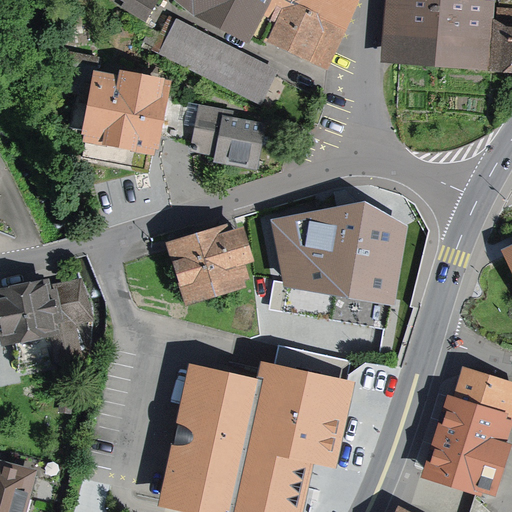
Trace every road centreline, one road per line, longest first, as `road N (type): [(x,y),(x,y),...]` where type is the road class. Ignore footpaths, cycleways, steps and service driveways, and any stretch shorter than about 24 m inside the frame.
road 1 (unclassified): [(370,163),(0,264)]
road 2 (primary): [(429,336),(367,511)]
road 3 (residential): [(375,0),(370,163)]
road 4 (primary): [(477,198),(429,336)]
